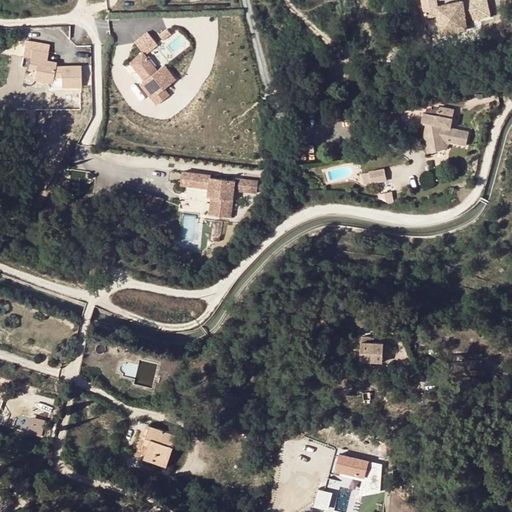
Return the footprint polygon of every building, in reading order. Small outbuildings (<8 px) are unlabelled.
[(441,36),(456,33),(455,25),(464,23),(463,16),(470,15),(472,23),(483,21),(478,0),(474,0),(436,7),(434,0),(423,0),(426,17),(437,15),(441,36)] [(455,25),(456,33),(466,31),(464,23),(455,25)] [(160,35),(164,41),(172,36),(167,30),(160,35)] [(31,60),(38,61),(37,71),(35,82),(53,85),(54,79),(62,79),(62,89),(82,88),(81,67),(56,68),(57,64),(47,62),(49,54),(33,51),(31,60)] [(158,71),(144,53),(131,63),(145,82),(141,85),(158,106),(170,96),(165,90),(177,80),(165,66),(158,71)] [(38,61),(31,60),(29,70),(37,71),(38,61)] [(145,82),(131,63),(126,67),(141,85),(145,82)] [(466,146),(469,132),(450,129),(455,109),(440,106),(440,107),(439,115),(425,112),(424,112),(422,122),(426,123),(424,135),(428,153),(447,149),(448,146),(449,143),(466,146)] [(439,115),(440,107),(434,106),(434,109),(426,107),(425,112),(439,115)] [(387,181),(384,169),(369,172),(369,173),(371,184),(387,181)] [(212,174),(182,170),(181,186),(208,189),(207,197),(211,197),(209,215),(232,218),(234,200),(235,191),(257,194),(259,180),(236,177),(235,180),(211,177),(212,174)] [(371,184),(369,173),(362,174),(364,185),(371,184)] [(164,199),(148,193),(142,209),(158,215),(164,199)] [(383,344),(373,344),(361,343),(360,362),(382,363),(383,344)] [(467,375),(476,375),(475,360),(466,360),(466,362),(452,363),(453,373),(467,372),(467,375)] [(482,360),(475,360),(476,375),(484,374),(482,360)] [(381,373),(382,363),(360,362),(360,372),(381,373)] [(31,416),(28,434),(43,435),(45,418),(31,416)] [(144,460),(166,468),(178,435),(151,425),(147,437),(152,439),(144,460)] [(368,467),(339,456),(334,470),(363,481),(356,498),(376,499),(378,473),(367,469),(368,467)] [(336,479),(327,476),(323,488),(331,492),(336,479)]
